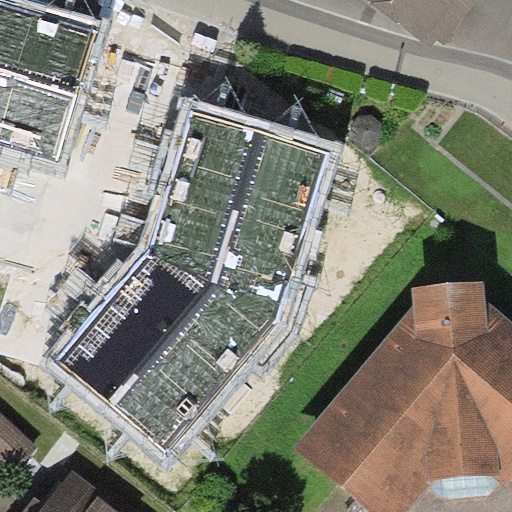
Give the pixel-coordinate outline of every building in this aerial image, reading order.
[(0,0),(0,145),(59,163),(101,17),(38,0),(0,0)] [(363,0),(438,53),(476,0),(363,0)] [(166,453),(280,321),(286,300),(331,152),(189,108),(144,254),(55,358),(166,453)] [(485,289),(413,295),(413,312),(295,452),(364,511),(412,511),(434,485),(464,483),(495,481),(509,493),(511,488),(511,328),(486,307),(485,289)] [(0,412),(0,465),(13,478),(40,450),(0,412)] [(124,511),(75,474),(44,511),(124,511)]
